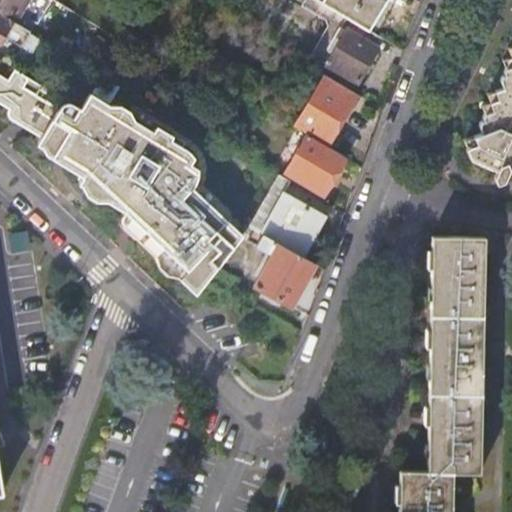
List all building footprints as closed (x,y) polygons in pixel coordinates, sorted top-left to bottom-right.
[(0,0),(0,13),(20,26),(35,0),(0,0)] [(317,0),(360,25),(368,30),(386,0),(317,0)] [(20,26),(0,13),(0,53),(8,59),(26,30),(20,26)] [(360,82),(384,39),(368,30),(360,25),(353,35),(346,31),(327,65),(360,82)] [(511,53),(509,55),(511,61),(511,63),(504,67),(502,70),(503,73),(500,74),(499,78),(502,86),(494,89),(496,97),(488,100),(491,109),(483,112),(481,116),(482,119),(479,120),(478,123),(481,132),(473,134),(475,143),(466,146),(470,157),(496,169),(493,175),(496,182),(504,180),(511,160),(511,53)] [(196,295),(218,267),(243,235),(193,187),(200,166),(195,156),(157,126),(153,132),(90,94),(81,109),(15,70),(9,81),(0,75),(0,102),(3,105),(6,99),(12,103),(9,108),(8,115),(43,138),(38,145),(86,174),(79,185),(125,212),(142,222),(133,235),(138,239),(196,295)] [(334,134),(357,93),(325,74),(296,125),(323,141),(329,131),(334,134)] [(6,99),(3,105),(9,108),(12,103),(6,99)] [(324,194),(346,157),(308,134),(285,171),(324,194)] [(285,193),(291,181),(280,174),(250,226),(253,229),(262,233),(285,193)] [(262,233),(301,256),(325,215),(285,193),(262,233)] [(136,240),(138,239),(133,235),(142,222),(125,212),(121,218),(121,223),(123,229),(136,240)] [(291,306),(315,264),(301,256),(262,233),(253,229),(247,241),(271,255),(254,286),(291,306)] [(450,511),(451,503),(452,471),(479,471),(480,439),(480,424),(481,364),(482,350),(483,285),(483,271),(484,235),(432,235),(427,470),(400,469),(398,511),(450,511)] [(490,271),(483,271),(483,285),(492,286),(490,271)] [(482,350),(481,364),(490,364),(488,350),(482,350)] [(480,424),(480,439),(489,439),(486,425),(480,424)] [(458,511),(457,503),(451,503),(450,511),(458,511)]
